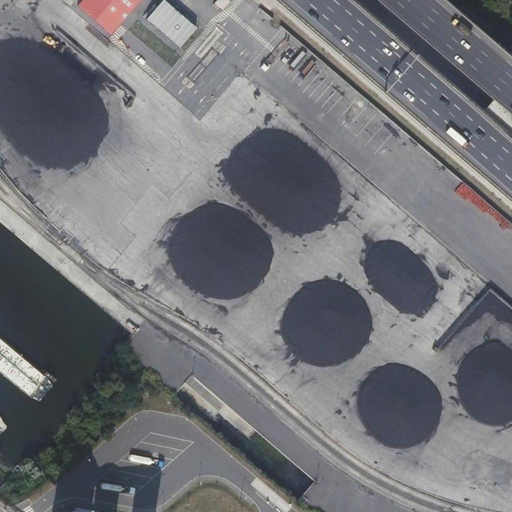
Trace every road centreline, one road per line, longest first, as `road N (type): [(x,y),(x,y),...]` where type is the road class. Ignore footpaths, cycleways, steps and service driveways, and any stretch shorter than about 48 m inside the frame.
road 1 (unclassified): [(271,0),(511,209)]
road 2 (unknown): [(381,154),(231,24),(187,94)]
road 3 (motorway): [(316,0),(511,172)]
road 4 (motorway): [(511,93),(404,0)]
